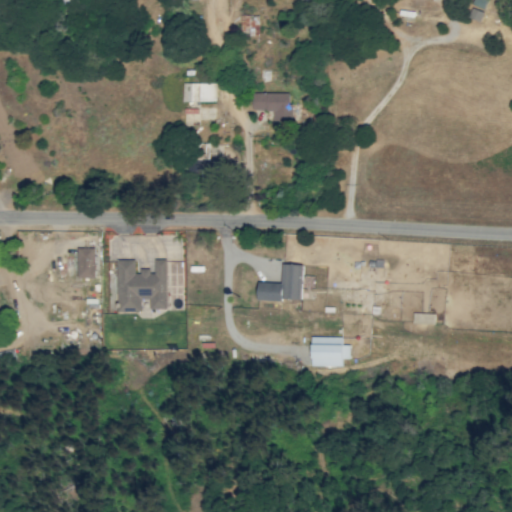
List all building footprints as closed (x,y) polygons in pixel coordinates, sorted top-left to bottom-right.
[(472,0),(471,4),(484,9),(487,0),(472,0)] [(479,21),(483,12),(473,8),(469,17),(479,21)] [(259,15),(241,15),(241,33),(259,34),(259,15)] [(182,101),(215,101),(216,83),(183,83),(182,101)] [(288,93),(253,92),(252,110),(273,110),(272,120),(291,120),(291,103),(288,103),(288,93)] [(209,143),(192,143),(193,171),(223,170),(223,158),(209,158),(209,143)] [(77,247),(78,277),(95,277),(94,247),(77,247)] [(167,308),(167,259),(153,259),(153,268),(137,269),(137,259),(117,259),(118,311),(141,311),(141,298),(150,298),(150,309),(167,308)] [(258,299),(302,300),(303,264),(282,263),(282,282),(258,282),(258,299)] [(435,313),(413,313),(413,323),(434,323),(435,313)] [(342,336),(310,337),(311,366),(341,366),(341,359),(349,358),(349,344),(342,344),(342,336)]
